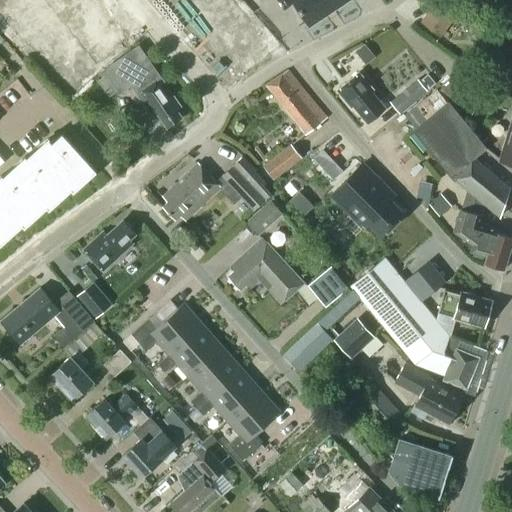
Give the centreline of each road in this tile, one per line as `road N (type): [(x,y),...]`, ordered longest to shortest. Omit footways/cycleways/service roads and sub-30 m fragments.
road 1 (residential): [(416,511),(125,187)]
road 2 (unknown): [(282,67),(511,310)]
road 3 (residential): [(217,97),(384,10)]
road 4 (secondary): [(463,511),(511,354)]
road 5 (residential): [(0,283),(125,187)]
road 6 (unclassified): [(92,511),(0,408)]
road 7 (residential): [(125,187),(204,131),(217,97)]
road 8 (residential): [(217,97),(132,0)]
